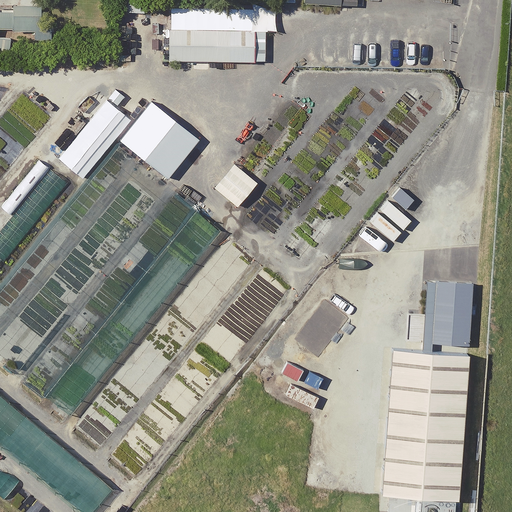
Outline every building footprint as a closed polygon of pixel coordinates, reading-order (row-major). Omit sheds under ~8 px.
[(147,1),(137,0),(125,0),(123,16),(145,19),(147,1)] [(274,32),(274,5),(222,4),(222,9),(169,8),(168,62),(263,63),(264,32),(274,32)] [(0,51),(9,52),(9,33),(32,33),(32,40),(52,40),(52,29),(40,29),(41,9),(12,8),(12,13),(0,12),(0,51)] [(132,124),(101,96),(51,152),(81,180),(132,124)] [(203,132),(179,112),(160,135),(184,155),(203,132)] [(452,295),(406,292),(402,359),(448,362),(452,295)] [(318,396),(316,395),(323,380),(313,376),(319,363),(290,350),(278,378),(272,392),(312,410),(318,396)] [(447,376),(369,371),(360,507),(438,511),(447,376)]
